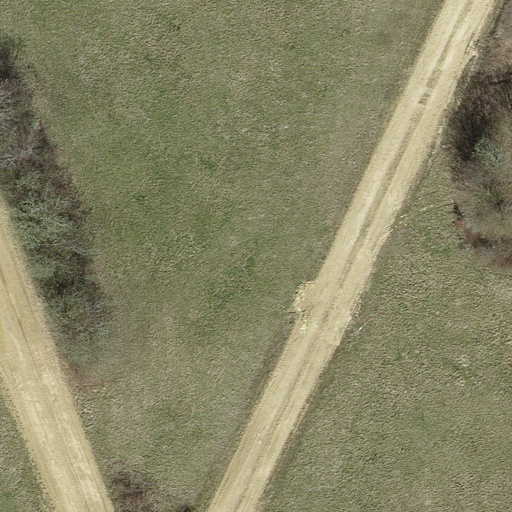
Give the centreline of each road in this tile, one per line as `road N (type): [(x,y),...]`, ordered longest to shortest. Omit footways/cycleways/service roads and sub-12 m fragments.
road 1 (track): [(227,511),(472,0)]
road 2 (track): [(84,511),(0,308)]
